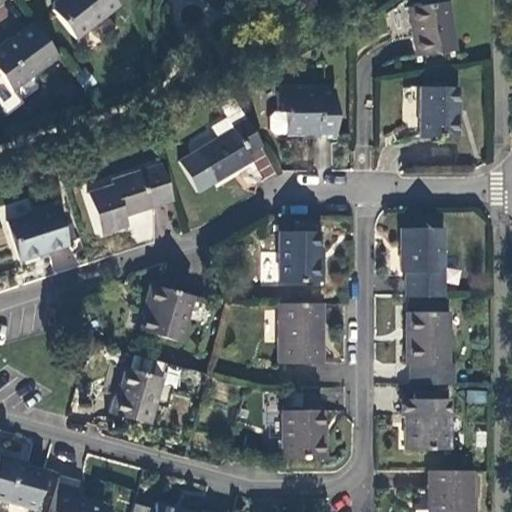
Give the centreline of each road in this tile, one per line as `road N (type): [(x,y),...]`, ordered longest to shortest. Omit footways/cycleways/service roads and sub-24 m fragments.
road 1 (residential): [(364,189),(294,186),(196,234),(0,299)]
road 2 (residential): [(0,416),(262,493),(355,484)]
road 3 (residential): [(355,484),(364,189)]
road 4 (residential): [(507,188),(364,189)]
